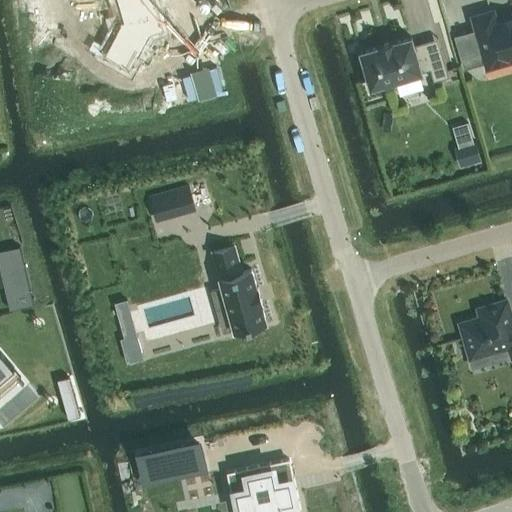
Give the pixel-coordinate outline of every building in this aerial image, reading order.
[(113,0),(120,20),(115,22),(116,24),(107,41),(133,55),(145,33),(157,29),(147,0),(113,0)] [(491,13),(474,17),(488,65),(511,57),(511,15),(493,21),(491,13)] [(441,49),(416,56),(411,38),(411,37),(409,37),(409,38),(393,42),(392,41),(378,45),(379,46),(362,51),(360,51),(361,53),(370,85),(370,87),(372,86),(419,72),(420,73),(421,72),(430,69),(433,81),(448,76),(441,49)] [(464,68),(481,63),(478,52),(461,57),(464,68)] [(475,140),(454,147),(460,166),(481,160),(475,140)] [(148,196),(155,223),(196,211),(189,185),(148,196)] [(19,245),(0,249),(0,251),(10,293),(29,289),(19,245)] [(223,287),(211,290),(216,310),(228,307),(235,330),(265,321),(260,302),(261,302),(260,297),(259,298),(257,292),(259,291),(257,287),(256,287),(251,269),(241,271),(233,246),(213,251),(223,287)] [(143,359),(127,300),(110,304),(126,363),(143,359)] [(478,317),(459,323),(469,357),(508,346),(511,357),(511,356),(511,323),(505,300),(486,305),(475,308),(478,317)] [(0,355),(0,379),(12,371),(0,355)] [(198,442),(139,455),(145,479),(176,473),(174,466),(184,464),(185,471),(203,467),(198,442)] [(290,457),(227,471),(231,492),(236,491),(238,500),(233,501),(235,511),(301,511),(296,488),(292,489),(290,479),(294,478),(290,457)]
